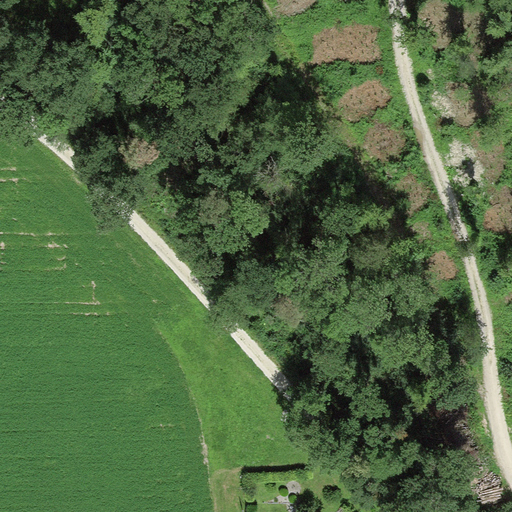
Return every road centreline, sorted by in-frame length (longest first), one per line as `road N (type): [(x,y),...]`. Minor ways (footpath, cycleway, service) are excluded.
road 1 (track): [(0,96),(66,143),(167,244),(398,511)]
road 2 (track): [(397,0),(417,113),(450,200),(511,464)]
